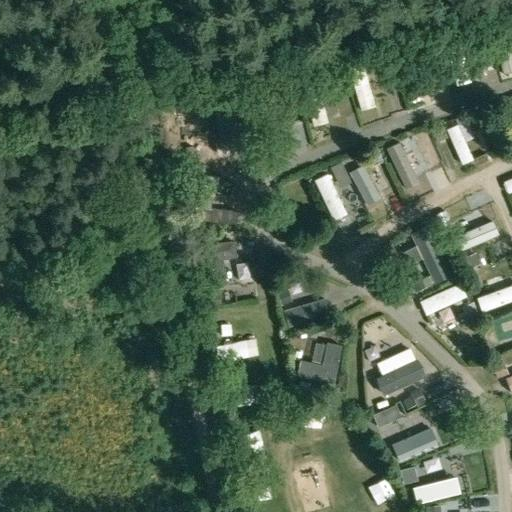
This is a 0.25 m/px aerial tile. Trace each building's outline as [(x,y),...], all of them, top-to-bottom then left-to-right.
[(470,28),(470,29),(475,47),(486,44),(481,27),(481,25),(470,28)] [(377,68),(361,70),(367,113),(383,111),(377,68)] [(324,80),(311,84),(324,128),(337,124),(324,80)] [(289,142),(286,103),(273,104),(276,143),(289,142)] [(483,162),(473,124),(456,128),(467,166),(483,162)] [(444,131),(434,135),(437,142),(447,138),(444,131)] [(411,143),(397,147),(407,183),(421,178),(411,143)] [(381,217),(392,213),(379,175),(369,179),(381,217)] [(344,226),(354,221),(338,186),(327,191),(344,226)] [(420,231),(439,285),(458,279),(440,224),(420,231)] [(462,259),(466,269),(478,264),(474,254),(462,259)] [(435,316),(475,300),(468,284),(428,300),(435,316)] [(334,301),(292,304),(293,324),(335,321),(334,301)] [(342,346),(327,342),(321,364),(301,360),(297,375),(334,383),(342,346)] [(418,349),(379,367),(393,396),(432,378),(418,349)] [(422,502),(461,500),(460,491),(422,493),(422,502)]
